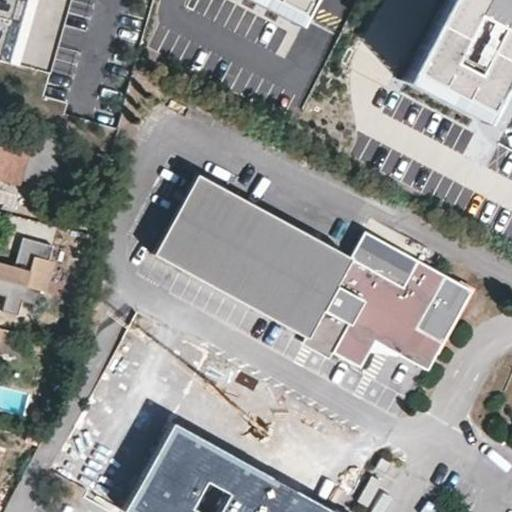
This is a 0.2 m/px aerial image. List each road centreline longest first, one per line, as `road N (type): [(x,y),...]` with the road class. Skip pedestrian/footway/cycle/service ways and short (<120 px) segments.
road 1 (unknown): [(118,246),(186,314),(400,428),(430,413),(511,329)]
road 2 (unknown): [(511,261),(371,189),(203,124),(156,129),(113,189)]
road 3 (unknown): [(36,511),(46,448),(94,365),(118,246)]
